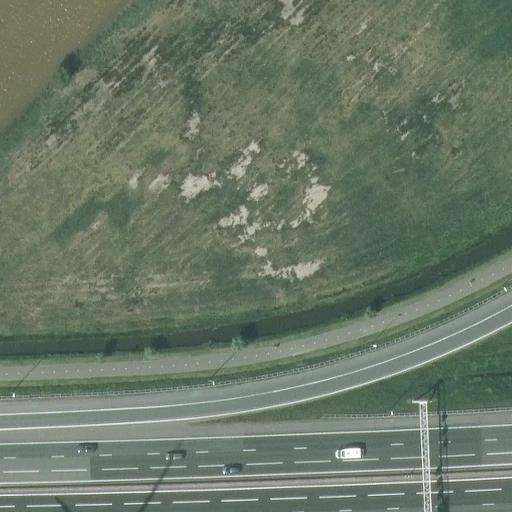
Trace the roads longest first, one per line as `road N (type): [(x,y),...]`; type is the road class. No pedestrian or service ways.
road 1 (motorway): [(511,312),(394,366),(311,391),(168,413),(0,422)]
road 2 (motorway): [(511,439),(0,457)]
road 3 (motorway): [(299,511),(511,503)]
